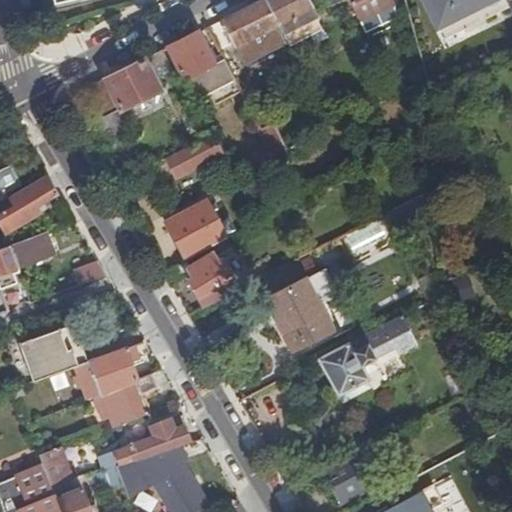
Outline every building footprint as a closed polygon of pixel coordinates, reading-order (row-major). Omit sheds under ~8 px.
[(279,24),(266,0),(259,0),(222,19),(235,46),(279,24)] [(319,26),(306,0),(266,0),(279,24),(288,43),(294,40),(295,42),(312,33),(311,31),(319,26)] [(349,0),(359,19),(393,4),(390,0),(349,0)] [(511,6),(507,0),(428,0),(448,37),(511,6)] [(398,15),(393,4),(359,19),(365,30),(398,15)] [(214,62),(199,31),(169,46),(196,97),(234,77),(224,58),(214,62)] [(169,61),(164,49),(76,93),(70,113),(91,148),(130,128),(121,109),(161,90),(151,69),(154,66),(155,68),(169,61)] [(173,70),(169,61),(155,68),(159,76),(166,78),(171,75),(173,70)] [(242,92),(261,129),(274,123),(275,121),(257,85),(242,92)] [(275,157),(289,149),(274,123),(261,129),(261,130),(275,157)] [(176,178),(224,153),(213,132),(165,158),(176,178)] [(0,194),(21,186),(11,165),(0,170),(0,194)] [(57,193),(46,175),(1,202),(5,209),(0,211),(0,227),(3,234),(40,212),(37,205),(57,193)] [(433,204),(432,187),(386,211),(392,225),(433,204)] [(190,256),(227,237),(226,235),(211,206),(207,200),(168,221),(177,239),(181,238),(190,256)] [(211,206),(226,235),(235,230),(229,218),(225,220),(219,209),(220,209),(217,203),(211,206)] [(45,232),(9,244),(17,266),(52,252),(45,232)] [(187,259),(190,256),(181,238),(177,239),(187,259)] [(9,244),(0,247),(0,287),(11,283),(8,274),(19,270),(17,266),(9,244)] [(187,259),(164,271),(171,284),(191,272),(194,277),(190,280),(206,305),(240,288),(232,276),(234,275),(223,258),(218,262),(213,253),(191,266),(187,259)] [(316,271),(309,258),(267,279),(275,294),(268,298),(293,350),(333,329),(319,301),(332,293),(320,270),(316,271)] [(106,275),(97,260),(73,269),(79,284),(106,275)] [(432,299),(440,295),(439,277),(437,273),(417,283),(426,302),(432,299)] [(440,315),(432,299),(426,302),(422,304),(430,319),(440,315)] [(403,314),(320,357),(339,394),(368,379),(365,372),(362,366),(374,360),(376,359),(375,356),(371,349),(393,338),(396,345),(399,350),(417,341),(403,314)] [(74,367),(88,362),(82,345),(77,347),(73,348),(71,343),(75,342),(68,325),(19,343),(33,382),(74,367)] [(375,356),(396,345),(393,338),(371,349),(375,356)] [(136,357),(132,345),(88,362),(74,367),(86,398),(92,396),(102,392),(136,378),(129,360),(136,357)] [(362,366),(365,372),(377,366),(374,360),(362,366)] [(473,391),(475,390),(466,371),(457,376),(465,396),(473,391)] [(149,373),(136,378),(102,392),(106,403),(96,407),(101,418),(109,415),(113,424),(145,412),(137,394),(156,387),(149,373)] [(368,379),(339,394),(343,401),(372,386),(368,379)] [(24,393),(21,386),(12,389),(15,397),(24,393)] [(484,419),(473,391),(465,396),(475,423),(484,419)] [(106,403),(102,392),(92,396),(96,407),(106,403)] [(174,447),(190,442),(183,424),(174,427),(170,417),(148,426),(151,436),(128,444),(129,446),(96,456),(101,469),(115,465),(133,460),(174,447)] [(71,478),(59,446),(50,449),(41,453),(37,454),(45,472),(49,484),(66,479),(71,478)] [(192,476),(174,447),(133,460),(143,482),(150,477),(172,511),(189,511),(209,501),(197,483),(192,476)] [(363,448),(325,468),(343,502),(379,482),(363,448)] [(95,474),(101,489),(118,483),(112,468),(95,474)] [(49,484),(45,472),(28,479),(38,501),(53,495),(49,484)] [(198,472),(192,476),(197,483),(202,480),(198,472)] [(91,511),(82,487),(71,491),(66,479),(49,484),(53,495),(61,511),(91,511)] [(61,511),(53,495),(38,501),(20,509),(19,510),(19,511),(61,511)] [(376,499),(367,503),(370,511),(380,511),(382,511),(376,499)] [(1,508),(1,511),(19,511),(19,510),(20,509),(17,503),(1,508)] [(370,511),(367,503),(349,511),(388,511),(387,509),(382,511),(380,511),(370,511)]
